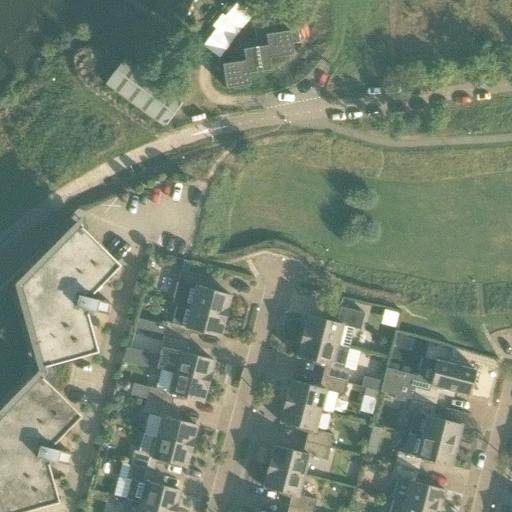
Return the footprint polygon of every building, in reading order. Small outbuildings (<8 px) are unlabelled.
[(254,29),(264,27),(266,45),(242,49),(244,61),(221,64),(225,89),(250,85),(248,78),(253,77),(252,72),(270,70),(268,58),(293,54),(291,44),(299,43),(296,21),(254,27),(254,29)] [(164,127),(165,125),(183,100),(125,58),(105,84),(164,127)] [(22,281),(19,291),(33,341),(37,340),(44,366),(97,352),(86,314),(87,309),(106,314),(109,303),(90,298),(91,294),(119,265),(77,224),(22,281)] [(184,285),(179,305),(225,317),(230,296),(202,288),(205,277),(180,270),(177,283),(184,285)] [(167,323),(164,335),(188,342),(191,330),(220,338),(225,317),(179,305),(174,324),(167,323)] [(354,329),(360,331),(365,314),(340,307),(336,323),(308,316),(302,337),(337,346),(349,349),(354,329)] [(130,346),(158,354),(166,325),(138,317),(130,346)] [(185,354),(188,342),(164,335),(160,348),(162,349),(157,369),(173,373),(208,382),(214,361),(185,354)] [(349,349),(337,346),(302,337),(297,358),(325,365),(322,377),(347,383),(350,370),(344,369),(349,349)] [(153,364),(155,352),(125,348),(123,361),(153,364)] [(411,400),(435,406),(438,394),(449,397),(451,391),(469,396),(475,371),(468,369),(470,363),(449,358),(447,364),(437,361),(429,391),(415,388),(411,400)] [(203,403),(208,382),(173,373),(168,392),(150,388),(147,400),(171,407),(174,395),(203,403)] [(291,381),(285,402),(320,411),(325,391),(343,396),(347,383),(322,377),(319,388),(291,381)] [(0,511),(22,511),(58,502),(47,464),(48,460),(67,465),(70,453),(51,448),(52,444),(80,416),(41,378),(22,397),(19,394),(0,413),(0,511)] [(130,394),(146,397),(148,384),(133,381),(130,394)] [(363,395),(376,398),(377,392),(365,389),(363,395)] [(168,419),(171,407),(147,400),(144,413),(162,418),(156,438),(191,447),(197,426),(168,419)] [(432,418),(435,406),(411,400),(408,413),(426,417),(421,437),(456,446),(461,425),(432,418)] [(315,431),(320,411),(285,402),(280,423),(309,430),(306,442),(317,445),(331,448),(334,436),(315,431)] [(372,427),(369,439),(379,442),(382,430),(372,427)] [(421,437),(421,438),(408,434),(403,453),(398,452),(395,465),(418,471),(421,459),(451,467),(456,446),(421,437)] [(186,468),(191,447),(156,438),(151,457),(133,453),(130,465),(155,472),(157,460),(186,468)] [(331,448),(317,445),(306,442),(303,453),(274,446),(269,467),(303,476),(309,456),(327,461),(331,448)] [(151,484),(155,472),(130,465),(127,478),(145,483),(140,503),(174,511),(180,491),(151,484)] [(415,483),(418,471),(395,465),(391,478),(398,480),(393,499),(404,502),(439,511),(444,490),(415,483)] [(298,496),(303,476),(269,467),(263,488),(292,495),(289,507),(309,511),(313,511),(316,500),(298,496)] [(404,502),(393,499),(390,511),(438,511),(439,511),(404,502)] [(174,511),(140,503),(137,511),(174,511)]
